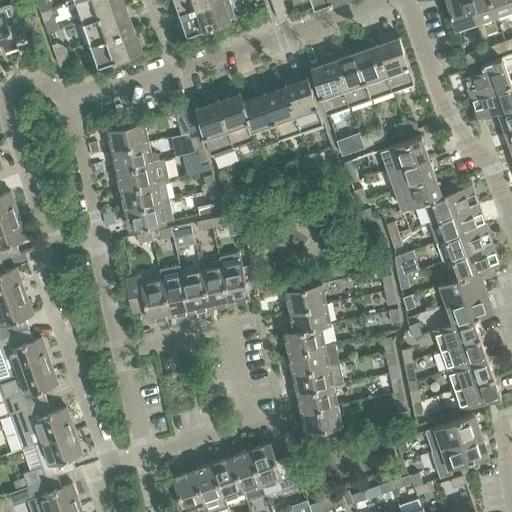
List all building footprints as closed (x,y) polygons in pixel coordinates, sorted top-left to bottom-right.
[(49,0),(36,0),(40,11),(51,7),(52,7),(49,0)] [(74,0),(82,21),(125,6),(123,0),(74,0)] [(175,0),(179,10),(209,0),(175,0)] [(229,0),(209,0),(179,10),(187,33),(229,18),(235,16),(229,0)] [(444,0),(453,25),(473,18),(467,0),(444,0)] [(488,0),(467,0),(473,18),(493,11),(488,0)] [(511,4),(510,0),(488,0),(493,11),(511,4)] [(0,51),(15,46),(10,31),(22,27),(12,1),(0,5),(0,51)] [(82,21),(90,42),(133,27),(125,6),(82,21)] [(52,13),(50,8),(40,11),(44,22),(48,21),(52,13)] [(140,49),(133,27),(90,42),(97,64),(140,49)] [(398,37),(376,45),(391,87),(413,79),(398,37)] [(504,39),(485,46),(488,55),(508,48),(504,39)] [(51,44),(55,55),(65,51),(63,45),(57,42),(51,44)] [(376,45),(355,52),(370,95),(391,87),(376,45)] [(485,46),(465,54),(467,61),(468,63),(488,55),(485,46)] [(67,55),(65,51),(55,55),(58,64),(63,63),(67,55)] [(355,52),(333,60),(348,102),(370,95),(355,52)] [(482,69),(463,76),(470,96),(510,82),(500,55),(480,62),(482,69)] [(326,110),(348,102),(333,60),(311,68),(326,110)] [(306,77),(284,85),(300,128),(322,120),(306,77)] [(511,88),(510,82),(470,96),(477,117),(481,115),(496,110),(496,109),(511,103),(511,88)] [(284,85),(263,92),(279,135),(300,128),(284,85)] [(233,142),(254,135),(254,134),(242,99),(243,99),(240,91),(218,99),(233,142)] [(263,92),(243,99),(242,99),(254,134),(254,135),(257,143),(279,135),(263,92)] [(235,147),(233,142),(218,99),(195,107),(212,155),(235,147)] [(511,103),(496,109),(496,110),(503,129),(511,125),(511,103)] [(181,112),(176,114),(181,133),(197,128),(190,109),(189,109),(181,112)] [(407,119),(403,120),(407,131),(416,128),(415,123),(407,119)] [(398,122),(394,129),(396,135),(405,132),(407,131),(403,120),(398,122)] [(107,128),(111,148),(147,141),(143,121),(107,128)] [(511,125),(503,129),(510,148),(511,147),(511,125)] [(359,131),(336,139),(342,154),(364,146),(360,135),(359,131)] [(188,133),(171,136),(175,155),(193,151),(195,151),(190,137),(188,133)] [(199,133),(190,137),(195,151),(204,147),(199,133)] [(366,133),(360,135),(364,146),(375,142),(373,136),(366,133)] [(419,135),(379,149),(386,167),(387,169),(426,155),(419,135)] [(88,142),(90,153),(100,151),(97,140),(88,142)] [(111,148),(115,168),(159,159),(159,157),(158,151),(153,148),(149,149),(147,141),(111,148)] [(195,151),(182,155),(187,174),(211,168),(209,162),(204,147),(195,151)] [(312,152),(308,153),(312,164),(321,161),(320,155),(312,152)] [(301,168),(312,164),(308,153),(303,155),(299,162),(301,168)] [(426,155),(387,169),(394,189),(433,174),(426,155)] [(119,188),(165,178),(168,178),(164,156),(159,157),(159,159),(115,168),(119,188)] [(345,160),(343,161),(345,166),(351,182),(355,180),(359,179),(355,168),(352,158),(350,159),(345,160)] [(100,161),(92,163),(95,173),(103,171),(100,161)] [(272,166),(266,168),(270,179),(281,175),(278,169),(272,166)] [(260,182),(270,179),(266,168),(261,169),(258,176),(260,182)] [(213,173),(204,176),(208,189),(217,186),(213,173)] [(433,174),(394,189),(401,209),(423,201),(440,194),(433,174)] [(119,188),(124,208),(169,198),(165,178),(119,188)] [(226,194),(236,191),(235,185),(227,181),(222,183),(226,194)] [(440,194),(423,201),(430,221),(438,218),(476,204),(469,184),(455,189),(440,194)] [(217,186),(208,189),(213,203),(222,200),(217,186)] [(362,186),(353,189),(358,201),(366,198),(362,186)] [(0,219),(17,214),(8,191),(0,194),(0,219)] [(173,218),(169,198),(124,208),(128,228),(173,218)] [(476,204),(438,218),(445,238),(483,224),(476,204)] [(369,206),(360,209),(365,222),(373,219),(369,206)] [(105,225),(115,223),(113,211),(102,213),(105,225)] [(0,257),(18,252),(13,240),(24,236),(17,214),(0,219),(0,257)] [(225,214),(211,217),(213,226),(227,223),(225,214)] [(211,217),(196,220),(198,229),(213,226),(211,217)] [(389,221),(385,222),(389,235),(398,231),(394,219),(389,221)] [(185,222),(171,225),(173,235),(187,232),(185,222)] [(445,238),(437,241),(445,260),(452,258),(490,244),(483,224),(445,238)] [(171,225),(157,228),(159,238),(173,235),(171,225)] [(151,229),(136,232),(138,242),(153,239),(151,229)] [(398,231),(389,235),(394,247),(402,244),(402,242),(398,231)] [(490,244),(452,258),(455,265),(459,276),(459,277),(478,271),(478,272),(492,267),(498,265),(490,244)] [(210,267),(199,269),(207,305),(227,301),(219,265),(218,260),(209,262),(210,267)] [(404,260),(395,262),(396,265),(398,277),(407,274),(404,260)] [(239,261),(219,265),(227,301),(247,297),(245,285),(241,266),(239,261)] [(0,297),(23,290),(15,266),(3,271),(0,262),(0,297)] [(252,263),(241,266),(245,285),(256,282),(252,263)] [(158,268),(160,278),(167,314),(187,309),(179,274),(178,264),(158,268)] [(199,269),(179,274),(187,309),(207,305),(199,269)] [(459,276),(439,283),(445,302),(484,288),(478,272),(478,271),(459,277),(459,276)] [(391,273),(381,275),(384,289),(394,287),(392,281),(391,273)] [(139,274),(130,276),(124,278),(131,310),(145,307),(147,318),(167,314),(160,278),(141,282),(139,274)] [(407,274),(398,277),(400,287),(409,286),(407,274)] [(283,289),(288,309),(324,301),(319,281),(283,289)] [(394,287),(384,289),(387,304),(397,302),(396,298),(394,287)] [(484,288),(445,302),(452,321),(472,315),(472,316),(473,315),(492,309),(484,288)] [(0,337),(23,329),(19,317),(31,312),(23,290),(0,297),(0,337)] [(410,293),(402,296),(406,308),(414,305),(410,293)] [(288,309),(292,328),(318,322),(319,323),(328,321),(324,301),(288,309)] [(398,307),(389,309),(392,324),(401,322),(398,307)] [(374,314),(364,316),(366,326),(376,324),(374,314)] [(452,321),(432,328),(439,348),(478,334),(472,316),(472,315),(452,321)] [(417,321),(408,324),(410,329),(413,336),(421,334),(417,321)] [(282,330),(287,351),(323,343),(319,323),(318,322),(292,328),(282,330)] [(23,329),(0,337),(0,376),(7,374),(48,360),(40,336),(27,340),(23,329)] [(478,334),(439,348),(446,368),(485,354),(478,334)] [(392,336),(382,338),(385,352),(395,350),(393,344),(392,340),(392,336)] [(287,351),(291,371),(338,360),(334,340),(323,343),(287,351)] [(403,348),(401,348),(403,360),(412,358),(411,352),(410,346),(403,348)] [(395,350),(385,352),(389,372),(399,370),(395,350)] [(485,354),(446,368),(452,387),(492,374),(485,354)] [(412,358),(403,360),(406,373),(415,371),(414,368),(412,358)] [(0,376),(0,389),(8,413),(46,400),(41,387),(56,381),(48,360),(7,374),(0,376)] [(295,391),(332,383),(343,380),(338,360),(291,371),(295,391)] [(399,370),(389,372),(393,391),(403,389),(399,370)] [(492,374),(452,387),(459,408),(492,397),(499,395),(492,374)] [(295,391),(300,411),(336,403),(332,383),(295,391)] [(418,388),(409,390),(410,395),(412,401),(421,400),(420,396),(418,388)] [(403,389),(393,391),(397,411),(397,412),(407,410),(403,389)] [(46,400),(8,413),(20,446),(22,445),(22,447),(73,429),(65,406),(50,411),(46,400)] [(421,400),(412,401),(414,415),(415,414),(423,413),(421,400)] [(340,423),(336,403),(300,411),(304,431),(340,423)] [(433,425),(425,428),(432,449),(480,432),(473,412),(433,425)] [(73,429),(22,447),(30,469),(23,472),(25,476),(27,484),(44,478),(55,474),(74,467),(70,455),(81,451),(73,429)] [(432,449),(431,449),(439,474),(452,469),(450,465),(487,453),(480,432),(432,449)] [(402,436),(395,439),(400,452),(408,449),(403,436),(402,436)] [(268,441),(249,448),(261,483),(264,492),(265,492),(266,494),(292,484),(283,457),(275,459),(268,441)] [(249,448),(230,455),(242,490),(245,499),(264,492),(261,483),(249,448)] [(230,455),(210,462),(223,497),(242,490),(230,455)] [(210,462),(191,468),(206,511),(208,511),(226,506),(223,497),(210,462)] [(206,511),(191,468),(171,475),(184,511),(206,511)] [(418,471),(410,474),(413,481),(414,486),(423,483),(420,475),(418,471)] [(407,474),(397,478),(399,486),(413,481),(410,474),(410,473),(407,474)] [(28,485),(26,485),(30,497),(27,498),(32,511),(61,511),(79,506),(71,483),(59,487),(55,474),(44,478),(27,484),(28,485)] [(463,474),(451,478),(453,486),(464,483),(466,482),(463,474)] [(25,476),(13,480),(16,489),(26,485),(28,485),(27,484),(25,476)] [(390,480),(379,484),(381,492),(393,488),(390,480)] [(423,483),(414,486),(417,494),(430,490),(428,485),(427,481),(423,483)] [(330,496),(328,497),(331,505),(345,500),(345,501),(353,498),(351,493),(349,489),(330,496)] [(363,489),(351,493),(353,498),(354,502),(366,498),(363,489)] [(328,497),(309,503),(312,511),(311,511),(319,511),(323,508),(331,505),(328,497)] [(422,511),(418,497),(396,505),(399,511),(422,511)]
